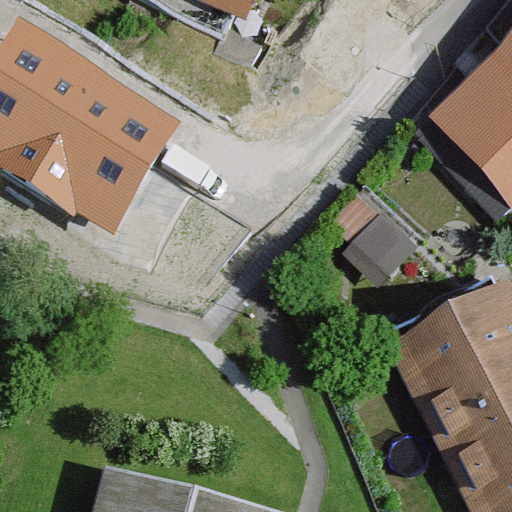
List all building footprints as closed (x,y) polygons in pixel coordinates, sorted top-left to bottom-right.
[(137,0),(234,51),(261,0),(137,0)] [(509,48),(439,117),(511,197),(511,5),(490,32),(509,48)] [(175,129),(15,25),(0,48),(0,154),(111,227),(175,129)] [(466,511),(511,511),(511,291),(390,350),(466,511)] [(232,511),(106,479),(97,511),(232,511)]
